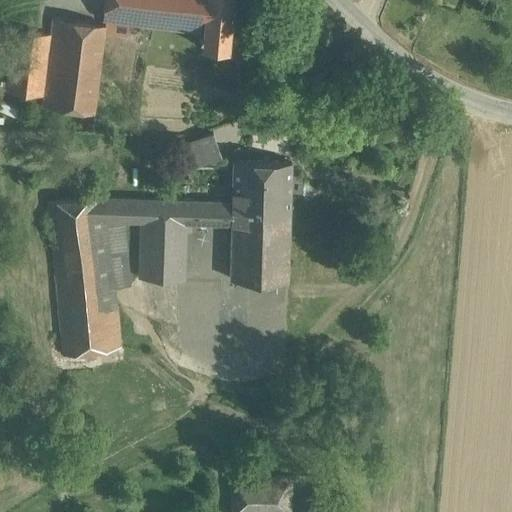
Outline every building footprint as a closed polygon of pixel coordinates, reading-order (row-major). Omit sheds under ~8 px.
[(105,0),(103,19),(129,22),(179,28),(180,21),(183,21),(185,0),(105,0)] [(233,0),(185,0),(183,21),(180,21),(179,28),(203,31),(203,34),(200,34),(200,37),(203,37),(202,46),(225,48),(225,47),(229,44),(230,44),(233,0)] [(105,24),(53,17),(51,34),(44,89),(43,95),(42,106),(94,112),(105,32),(106,25),(105,24)] [(129,22),(106,19),(105,24),(106,25),(105,32),(128,35),(129,22)] [(51,34),(15,29),(7,90),(43,95),(44,89),(51,34)] [(213,132),(186,141),(195,166),(222,157),(213,132)] [(292,161),(234,159),(232,201),(232,221),(290,223),(292,161)] [(104,195),(47,201),(63,354),(121,346),(114,286),(107,220),(104,197),(104,195)] [(232,201),(104,197),(107,220),(125,220),(141,221),(140,277),(184,279),(185,222),(232,223),(232,221),(232,201)] [(125,220),(107,220),(114,286),(130,284),(126,247),(125,220)] [(290,223),(232,221),(232,223),(230,278),(288,280),(290,223)] [(387,221),(369,231),(375,241),(392,231),(387,221)] [(291,511),(291,475),(231,476),(231,511),(291,511)]
